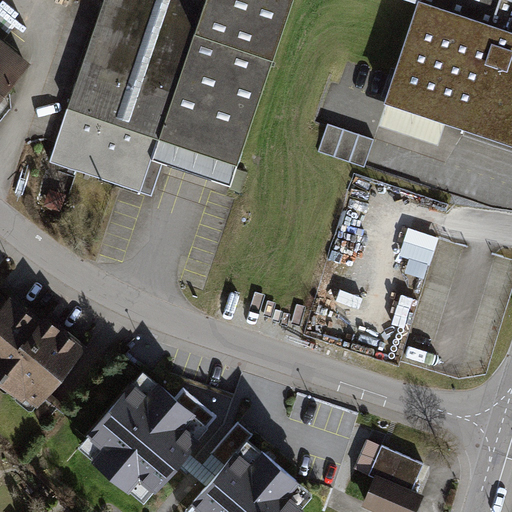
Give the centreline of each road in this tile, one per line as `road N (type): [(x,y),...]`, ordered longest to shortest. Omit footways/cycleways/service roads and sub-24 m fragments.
road 1 (residential): [(0,217),(76,274),(137,306),(505,430)]
road 2 (unknown): [(188,190),(137,306)]
